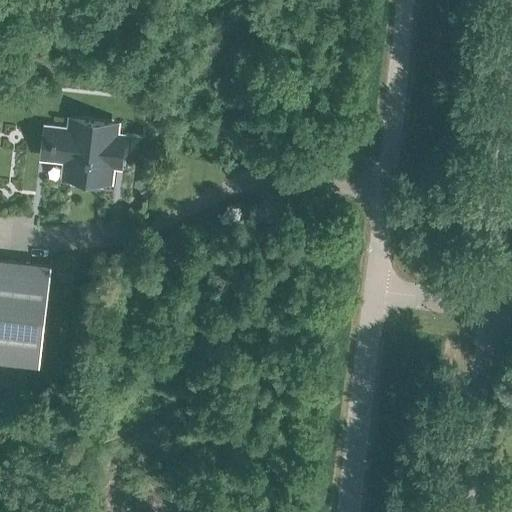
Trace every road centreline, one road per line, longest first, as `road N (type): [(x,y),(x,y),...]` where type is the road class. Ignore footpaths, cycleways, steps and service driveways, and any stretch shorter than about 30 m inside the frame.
road 1 (unclassified): [(372,292),(404,0)]
road 2 (unclassified): [(347,511),(372,292)]
road 3 (residential): [(468,511),(491,305)]
road 4 (residential): [(491,305),(511,133)]
